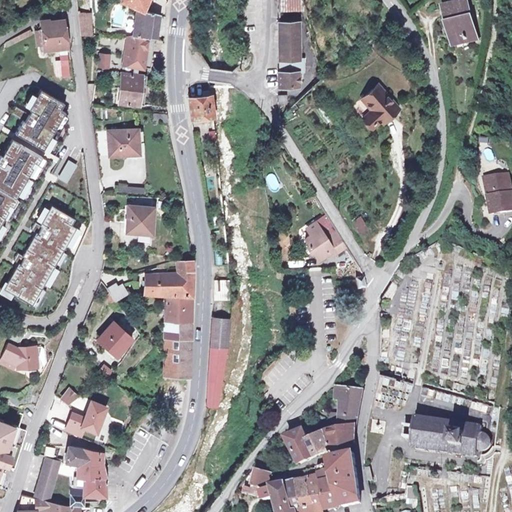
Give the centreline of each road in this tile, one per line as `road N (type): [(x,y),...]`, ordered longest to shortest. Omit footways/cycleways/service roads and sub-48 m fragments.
road 1 (secondary): [(137,511),(185,450),(197,395),(204,264),(174,70)]
road 2 (unclassified): [(388,0),(430,78),(439,161),(413,239),(369,294)]
road 3 (residential): [(97,235),(96,268),(6,511)]
road 4 (residential): [(210,511),(339,363),(361,313)]
road 5 (residential): [(261,86),(268,113),(369,294)]
road 6 (track): [(511,319),(500,395),(502,455),(489,511)]
road 7 (residential): [(97,235),(66,307),(49,324),(31,327),(0,315)]
road 8 (residential): [(361,313),(369,343),(355,446)]
road 9 (residential): [(84,102),(97,235)]
